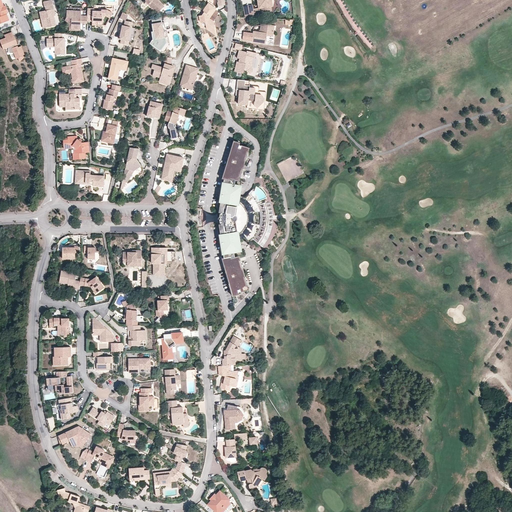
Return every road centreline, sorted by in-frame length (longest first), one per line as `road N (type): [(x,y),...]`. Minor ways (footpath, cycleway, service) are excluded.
road 1 (residential): [(36,301),(34,395),(58,465),(119,499),(182,505)]
road 2 (residential): [(208,464),(209,392),(182,229)]
road 3 (residential): [(183,208),(218,77)]
road 4 (residential): [(14,0),(40,63),(43,127)]
